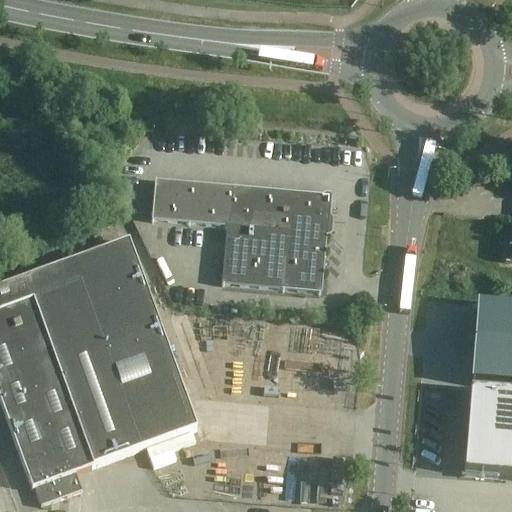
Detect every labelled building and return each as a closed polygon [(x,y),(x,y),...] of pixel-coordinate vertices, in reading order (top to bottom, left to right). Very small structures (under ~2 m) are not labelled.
[(155,184),(151,224),(226,231),(221,288),(321,297),(330,200),(155,184)] [(511,229),(503,229),(501,247),(506,247),(504,264),(511,264),(511,229)] [(0,292),(0,405),(32,493),(34,493),(41,510),(82,495),(75,478),(140,454),(196,433),(128,245),(0,292)] [(511,312),(477,310),(471,388),(511,391),(511,312)] [(511,397),(470,394),(463,478),(511,481),(511,397)] [(436,500),(423,508),(425,511),(441,511),(443,511),(436,500)]
